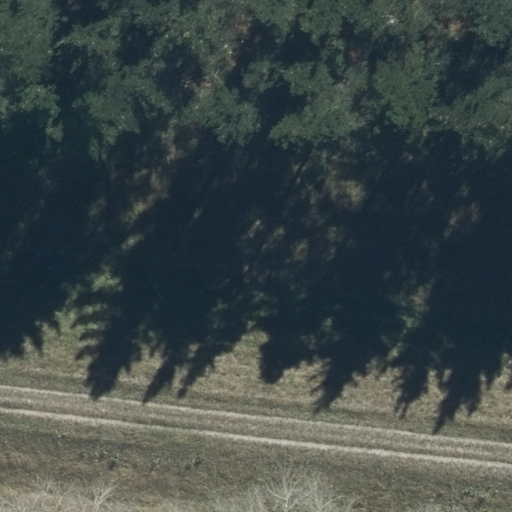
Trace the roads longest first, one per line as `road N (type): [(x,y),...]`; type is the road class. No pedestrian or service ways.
road 1 (track): [(511,213),(0,133)]
road 2 (track): [(0,341),(511,415)]
